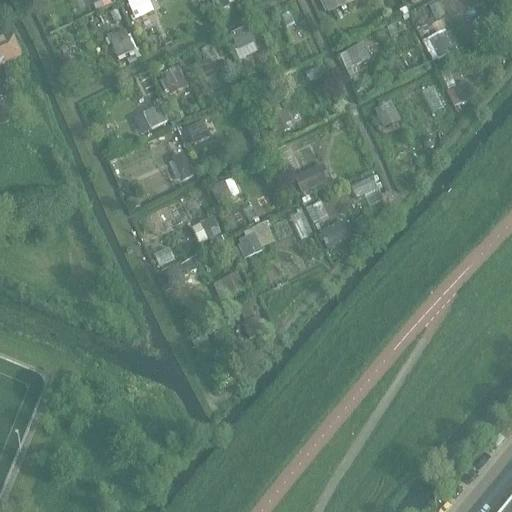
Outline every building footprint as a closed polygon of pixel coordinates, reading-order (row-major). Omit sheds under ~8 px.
[(78,0),(82,9),(105,0),(78,0)] [(140,17),(154,9),(147,0),(133,0),(131,2),(140,17)] [(226,0),(208,0),(218,15),(231,7),(226,0)] [(342,7),(338,0),(321,0),(329,14),(342,7)] [(243,63),(269,52),(264,40),(257,43),(250,27),(231,35),(243,63)] [(122,31),(107,40),(117,58),(132,49),(122,31)] [(443,36),(429,46),(440,62),(454,53),(443,36)] [(0,69),(21,61),(12,40),(0,45),(0,69)] [(511,50),(503,41),(493,52),(504,63),(511,55),(511,50)] [(366,44),(348,51),(355,67),(373,59),(366,44)] [(260,62),(246,70),(255,86),(269,78),(260,62)] [(172,96),(191,86),(180,66),(161,76),(172,96)] [(144,114),(150,131),(171,123),(164,106),(144,114)] [(386,109),(373,115),(380,131),(394,125),(386,109)] [(185,162),(170,171),(180,189),(195,181),(185,162)] [(308,173),(291,183),(300,198),(317,188),(308,173)] [(219,204),(241,197),(236,180),(214,187),(219,204)] [(204,245),(224,236),(215,218),(196,227),(204,245)] [(236,239),(244,258),(276,245),(269,226),(236,239)] [(180,291),(202,282),(194,261),(171,270),(180,291)] [(240,273),(216,284),(223,300),(247,289),(240,273)] [(258,316),(242,325),(252,341),(267,333),(258,316)]
